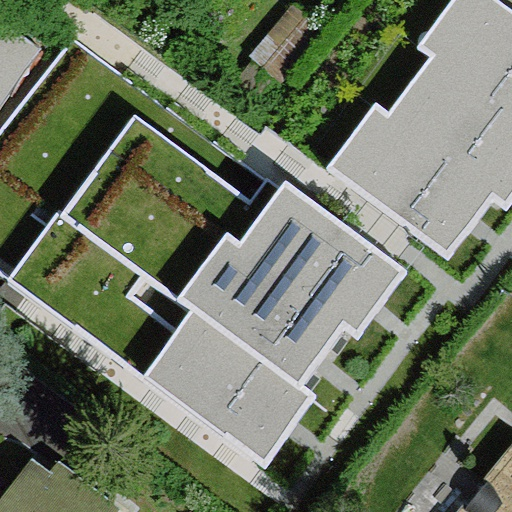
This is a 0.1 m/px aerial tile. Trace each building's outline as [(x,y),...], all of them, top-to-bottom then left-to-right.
[(511,4),(506,0),(446,0),(380,99),(372,93),(323,165),(456,254),(498,192),(511,201),(511,4)] [(0,231),(42,178),(0,145),(0,231)] [(325,265),(246,212),(159,329),(178,342),(157,373),(217,413),(274,331),(302,295),(325,265)] [(323,308),(302,295),(274,331),(297,347),(300,362),(281,389),(309,408),(312,432),(359,460),(438,343),(371,293),(323,308)] [(511,511),(511,464),(473,511),(511,511)] [(92,511),(33,467),(0,510),(0,511),(92,511)]
